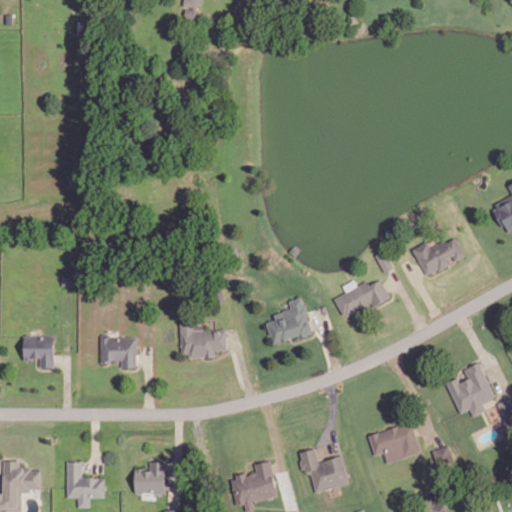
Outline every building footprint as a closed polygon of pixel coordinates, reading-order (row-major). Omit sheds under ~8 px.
[(186,7),(184,16),(194,17),(195,9),(186,7)] [(494,209),(502,223),(506,222),(510,229),(511,227),(511,182),(510,184),(511,187),(511,194),(497,203),(499,207),(494,209)] [(413,248),(428,273),(438,267),(439,269),(449,263),(451,262),(448,256),(453,253),(457,259),(465,254),(455,237),(447,242),(445,238),(430,247),(426,240),(413,248)] [(377,254),(385,270),(394,265),(386,249),(377,254)] [(335,297),(344,313),(346,312),(348,314),(372,301),(374,304),(390,295),(381,278),(369,284),(366,280),(335,297)] [(290,299),(292,306),(284,309),(285,310),(275,313),(277,319),(269,322),(275,340),(290,335),(300,331),(301,335),(313,331),(308,316),(310,315),(306,304),(304,304),(301,296),(290,299)] [(181,321),(183,352),(190,352),(190,356),(203,355),(215,354),(215,348),(227,348),(226,327),(193,329),(193,320),(181,321)] [(101,334),(101,361),(111,361),(111,358),(120,358),(122,358),(122,365),(136,365),(136,335),(110,335),(108,332),(103,332),(101,334)] [(25,334),(25,358),(34,358),(34,355),(37,355),(41,355),(40,364),(54,365),(54,334),(32,334),(31,333),(27,333),(25,334)] [(465,368),(470,377),(460,382),(457,376),(447,381),(462,411),(471,406),(475,414),(487,408),(483,399),(495,394),(479,361),(465,368)] [(498,402),(504,415),(511,411),(511,396),(511,395),(498,402)] [(369,434),(376,454),(385,451),(388,461),(421,450),(412,422),(398,426),(398,424),(369,434)] [(434,449),(438,462),(454,458),(449,444),(434,449)] [(301,450),(303,459),(301,459),(304,467),(305,466),(306,470),(310,472),(312,472),(317,490),(349,481),(343,455),(319,462),(315,447),(301,450)] [(232,478),(237,503),(246,501),(247,508),(255,507),(253,499),(279,493),(271,458),(256,462),(258,472),(255,470),(252,471),(251,473),(247,474),(246,471),(237,473),(238,477),(232,478)] [(4,459),(3,491),(0,491),(0,511),(8,511),(8,509),(21,509),(21,490),(30,491),(30,486),(40,486),(40,470),(30,470),(30,466),(18,466),(18,459),(4,459)] [(68,459),(68,495),(79,495),(79,505),(90,505),(90,495),(104,495),(104,476),(82,476),(82,459),(68,459)] [(137,467),(136,490),(166,491),(166,459),(150,459),(150,469),(143,469),(144,467),(137,467)]
